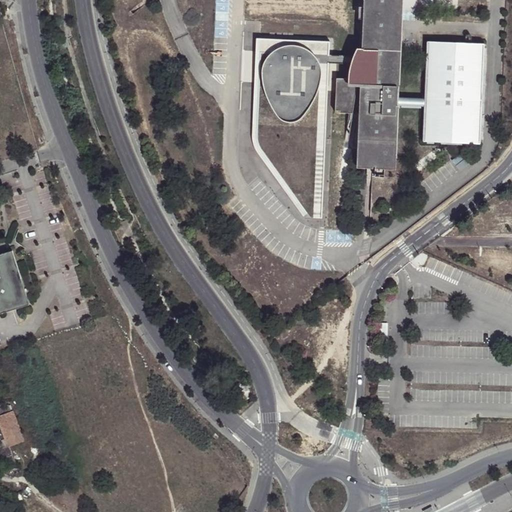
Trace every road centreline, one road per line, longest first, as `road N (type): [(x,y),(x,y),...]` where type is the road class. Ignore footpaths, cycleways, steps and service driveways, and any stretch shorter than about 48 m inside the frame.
road 1 (residential): [(27,0),(64,147),(107,244),(184,372),(242,430)]
road 2 (residential): [(511,161),(372,282),(360,320),(355,397)]
